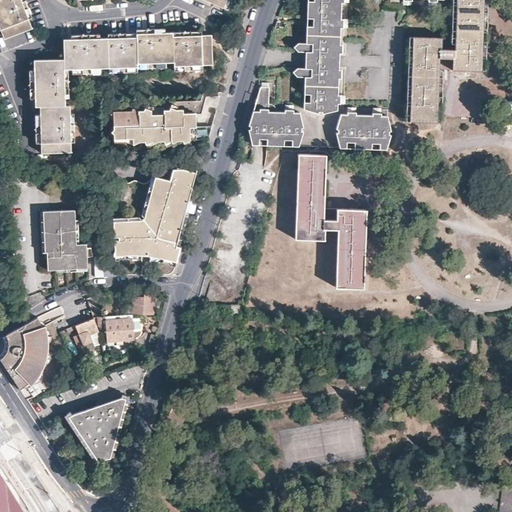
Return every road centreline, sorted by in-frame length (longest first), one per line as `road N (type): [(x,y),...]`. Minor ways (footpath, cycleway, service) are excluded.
road 1 (residential): [(273,0),(188,283)]
road 2 (residential): [(188,283),(111,511)]
road 3 (residential): [(0,329),(108,283),(188,283)]
road 4 (residential): [(54,18),(51,38),(16,55),(11,72),(27,115),(28,161)]
road 5 (secondary): [(89,511),(0,381)]
